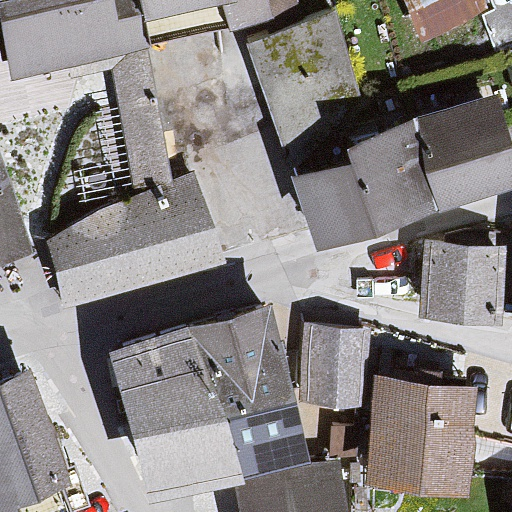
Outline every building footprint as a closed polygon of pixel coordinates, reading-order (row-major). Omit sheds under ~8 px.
[(0,0),(0,58),(2,72),(68,60),(82,57),(107,186),(160,176),(136,47),(117,51),(108,0),(137,0),(138,5),(157,0),(0,0)] [(479,0),(391,0),(407,42),(485,14),(479,0)] [(326,10),(236,40),(271,146),(362,116),(326,10)] [(511,178),(511,166),(488,89),(410,113),(437,201),(511,178)] [(371,222),(437,201),(408,110),(342,130),(371,222)] [(343,146),(284,164),(308,241),(366,223),(343,146)] [(0,252),(21,247),(0,164),(0,252)] [(198,193),(37,231),(45,264),(55,304),(88,297),(215,266),(198,193)] [(502,238),(418,232),(411,312),(495,318),(502,238)] [(262,296),(103,339),(145,492),(304,448),(262,296)] [(346,320),(292,317),(291,397),(346,400),(346,320)] [(28,360),(0,369),(0,511),(45,511),(79,500),(28,360)] [(469,378),(367,369),(357,478),(459,488),(469,378)] [(337,511),(332,462),(229,473),(233,511),(337,511)]
